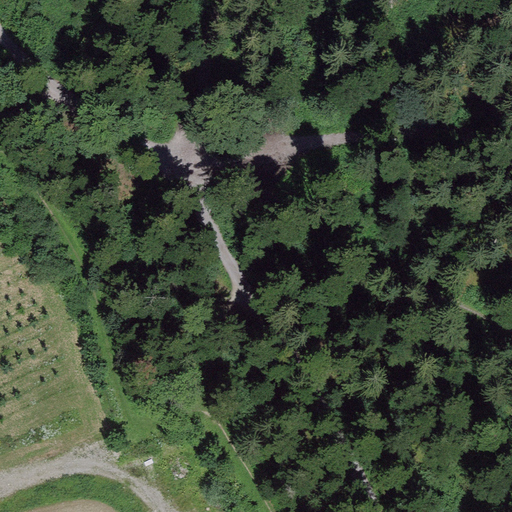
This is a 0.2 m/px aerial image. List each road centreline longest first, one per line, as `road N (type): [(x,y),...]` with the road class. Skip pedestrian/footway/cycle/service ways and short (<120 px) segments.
road 1 (track): [(363,511),(227,258),(172,195),(49,93),(0,30)]
road 2 (track): [(0,500),(56,477),(119,477),(143,511)]
